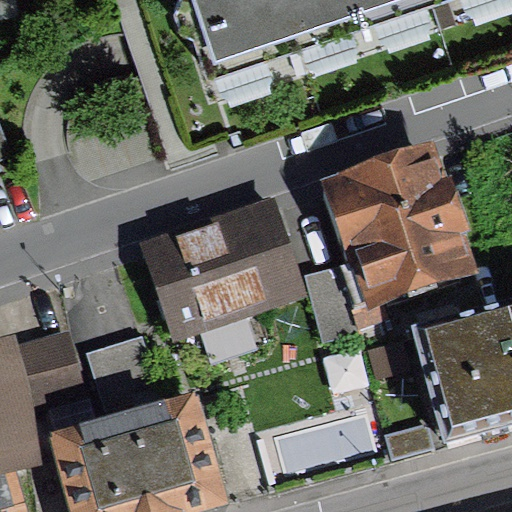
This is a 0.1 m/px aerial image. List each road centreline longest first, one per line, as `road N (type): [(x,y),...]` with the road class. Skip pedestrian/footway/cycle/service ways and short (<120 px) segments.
road 1 (residential): [(0,259),(511,90)]
road 2 (residential): [(391,511),(511,478)]
